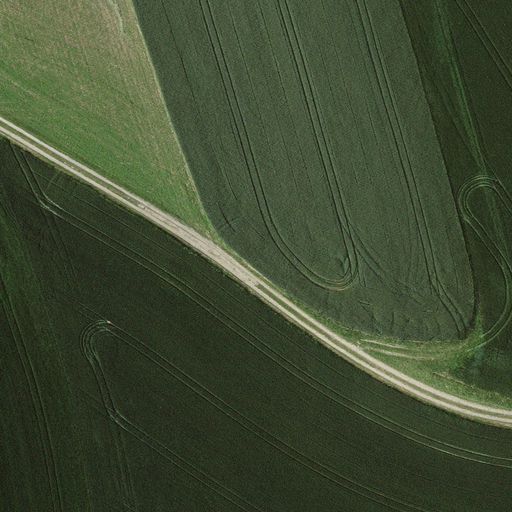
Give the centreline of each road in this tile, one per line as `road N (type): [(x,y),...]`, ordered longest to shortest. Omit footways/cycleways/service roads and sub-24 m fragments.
road 1 (track): [(511,417),(397,378),(0,122)]
road 2 (track): [(331,338),(425,359),(483,333),(474,266),(393,0)]
